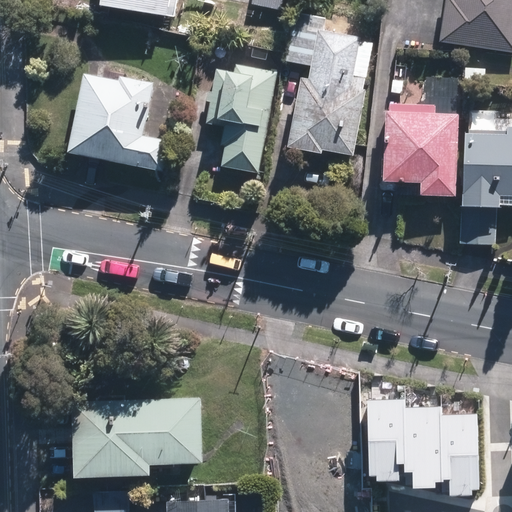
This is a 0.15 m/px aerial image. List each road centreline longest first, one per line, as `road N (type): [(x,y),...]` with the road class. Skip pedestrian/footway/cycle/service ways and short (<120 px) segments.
road 1 (secondary): [(508,332),(0,235)]
road 2 (residential): [(508,332),(511,511)]
